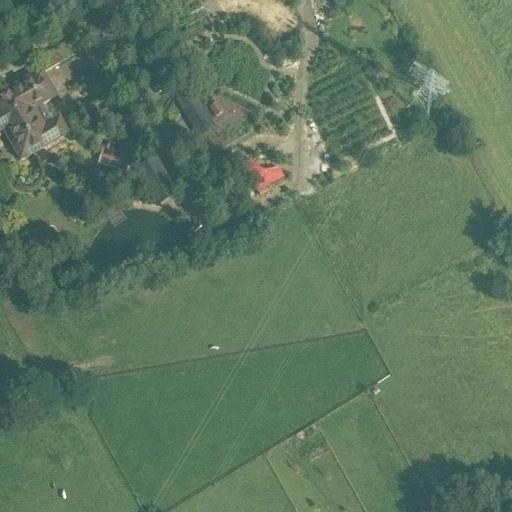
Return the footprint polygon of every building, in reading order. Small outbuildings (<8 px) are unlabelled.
[(122,38),(133,25),(131,24),(143,11),(130,0),(116,0),(100,19),(122,38)] [(45,73),(0,99),(0,115),(1,116),(0,116),(0,125),(4,133),(9,131),(26,160),(71,134),(63,120),(56,124),(49,128),(38,109),(46,105),(59,97),(45,73)] [(190,120),(205,111),(194,94),(180,103),(190,120)] [(104,149),(100,166),(119,172),(125,149),(110,144),(109,151),(104,149)] [(159,157),(136,170),(158,208),(180,195),(159,157)]
